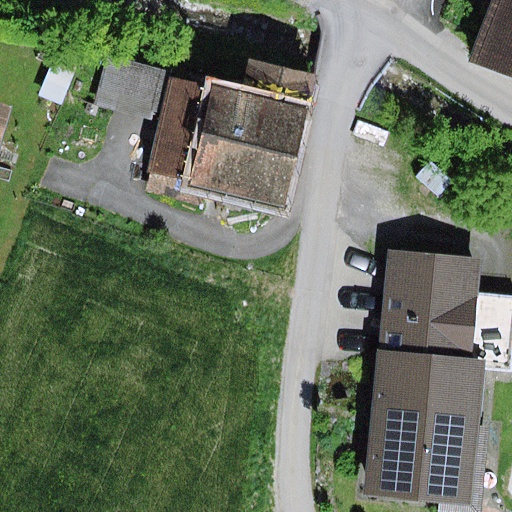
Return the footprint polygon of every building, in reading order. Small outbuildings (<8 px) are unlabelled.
[(511,0),(491,0),(469,63),(511,79),(511,0)] [(158,125),(169,77),(104,60),(91,107),(158,125)] [(235,93),(169,77),(158,125),(141,193),(200,208),(204,191),(277,208),(308,77),(243,61),(235,93)] [(0,158),(14,112),(0,108),(0,158)] [(480,261),(389,251),(359,504),(423,511),(470,511),(488,368),(468,366),(480,261)]
